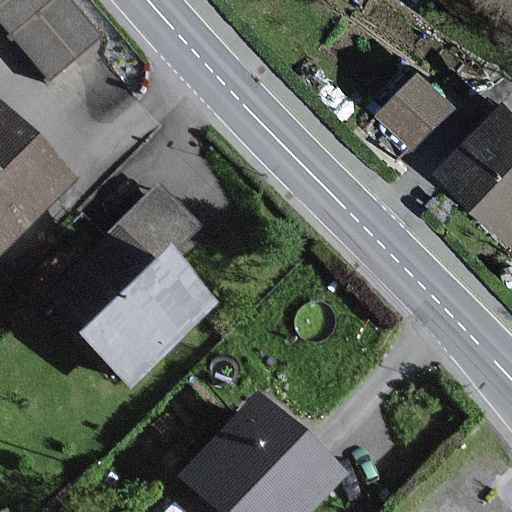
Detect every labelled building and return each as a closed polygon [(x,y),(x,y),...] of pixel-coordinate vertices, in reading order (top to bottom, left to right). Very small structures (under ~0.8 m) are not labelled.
[(93,38),(61,0),(0,0),(0,21),(47,77),(93,38)] [(454,107),(424,75),(384,114),(414,145),(454,107)] [(511,110),(507,106),(445,170),(511,235),(511,110)] [(0,242),(61,183),(0,120),(0,242)] [(194,226),(154,188),(43,305),(64,325),(61,334),(121,390),(199,308),(155,267),(194,226)] [(305,511),(334,482),(252,405),(179,482),(211,511),(305,511)]
